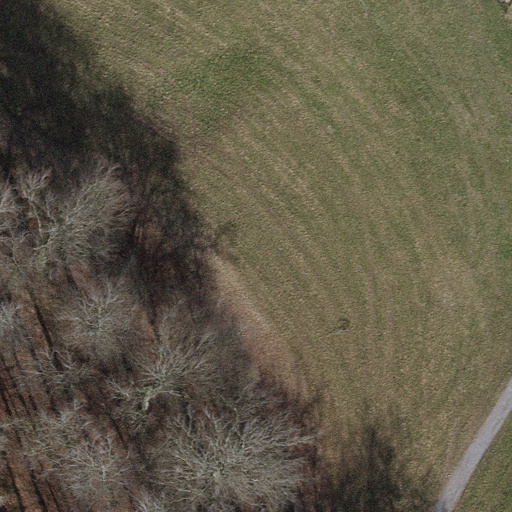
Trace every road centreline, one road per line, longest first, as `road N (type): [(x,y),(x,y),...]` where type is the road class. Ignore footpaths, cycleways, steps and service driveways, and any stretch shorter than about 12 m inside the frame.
road 1 (track): [(0,255),(193,427),(259,511)]
road 2 (track): [(442,511),(457,468),(511,380)]
